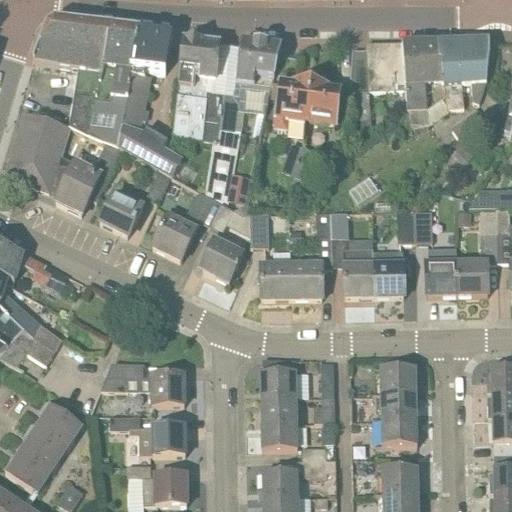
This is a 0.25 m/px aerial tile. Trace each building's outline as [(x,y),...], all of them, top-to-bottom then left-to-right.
[(139,35),(114,32),(54,26),(46,30),(33,66),(78,74),(71,131),(91,140),(90,142),(106,148),(118,153),(131,78),(139,35)] [(165,78),(172,39),(139,35),(131,78),(143,81),(144,75),(165,78)] [(215,84),(219,49),(204,48),(205,42),(184,40),(173,139),(177,143),(210,147),(221,148),(222,134),(226,100),(212,98),(214,84),(215,84)] [(486,87),(489,60),(488,44),(458,46),(460,66),(464,65),(464,76),(461,76),(462,90),(471,89),(472,106),(479,108),(486,87)] [(268,104),(272,89),(280,61),(281,50),(241,46),(234,87),(237,87),(235,100),(241,101),(239,115),(265,118),(268,104)] [(445,85),(443,86),(445,104),(427,116),(429,129),(448,116),(447,114),(464,112),(462,90),(461,76),(464,76),(464,65),(460,66),(458,46),(438,47),(439,68),(444,67),(445,85)] [(352,55),(348,97),(368,96),(403,94),(405,94),(408,131),(429,129),(427,115),(425,88),(443,86),(445,85),(444,67),(439,68),(438,47),(365,49),(365,55),(352,55)] [(498,78),(511,77),(511,52),(499,53),(498,78)] [(297,84),(298,63),(280,61),(272,89),(287,91),(287,83),(297,84)] [(151,83),(143,81),(131,78),(118,153),(121,154),(120,156),(158,176),(169,182),(180,163),(163,154),(167,146),(144,134),(141,139),(140,138),(143,125),(147,126),(149,115),(145,114),(151,83)] [(287,91),(272,89),(268,104),(278,106),(275,133),(287,135),(288,126),(305,129),(310,94),(287,91)] [(305,129),(335,132),(337,118),(347,119),(348,97),(339,97),(310,94),(305,129)] [(226,100),(222,134),(237,136),(239,115),(241,101),(235,100),(226,100)] [(459,144),(485,125),(477,113),(458,127),(460,129),(452,134),(459,144)] [(49,197),(49,196),(60,161),(69,133),(25,118),(19,137),(11,164),(15,165),(10,182),(27,188),(27,190),(49,197)] [(509,144),(511,144),(511,119),(509,119),(508,120),(503,135),(511,137),(509,144)] [(346,126),(343,162),(375,140),(372,135),(371,126),(346,126)] [(226,211),(237,136),(222,134),(221,148),(210,147),(202,198),(208,202),(220,207),(226,211)] [(121,154),(118,153),(106,148),(93,174),(75,166),(60,161),(49,196),(58,201),(55,208),(81,220),(89,203),(97,207),(120,156),(121,154)] [(291,181),(301,152),(290,148),(280,177),(291,181)] [(450,163),(463,173),(474,161),(461,150),(450,163)] [(301,152),(291,181),(303,185),(314,156),(301,152)] [(158,207),(169,182),(158,176),(147,201),(158,207)] [(248,181),(231,178),(228,204),(245,207),(248,181)] [(300,197),(304,185),(303,185),(291,181),(287,193),(300,197)] [(478,199),(469,214),(511,211),(511,193),(510,194),(510,198),(478,199)] [(100,229),(127,242),(133,229),(134,229),(143,212),(113,198),(100,229)] [(208,231),(220,207),(208,202),(197,224),(197,225),(199,226),(208,231)] [(412,216),(421,216),(421,206),(412,207),(412,216)] [(222,238),(233,214),(226,211),(220,207),(208,231),(222,238)] [(247,207),(240,211),(243,219),(248,219),(252,217),(247,207)] [(181,267),(199,226),(197,225),(197,224),(171,212),(170,213),(152,253),(181,267)] [(480,241),(486,240),(497,240),(496,215),(480,216),(480,241)] [(497,240),(510,240),(509,229),(509,215),(496,215),(497,240)] [(413,217),(414,248),(432,248),(431,216),(413,217)] [(469,216),(456,216),(457,232),(470,231),(469,216)] [(374,303),(373,257),(372,254),(349,254),(347,217),(331,218),(333,273),(343,273),(344,303),(374,303)] [(398,248),(414,248),(413,217),(396,217),(398,248)] [(332,273),(333,273),(331,218),(316,218),(317,244),(318,244),(319,269),(291,270),(292,305),(322,304),(321,270),(332,269),(332,273)] [(250,219),(250,254),(268,253),(268,219),(250,219)] [(300,235),(289,235),(289,247),(300,247),(300,235)] [(202,276),(228,289),(243,258),(215,244),(207,260),(209,261),(202,276)] [(68,280),(54,274),(26,261),(0,252),(0,281),(8,284),(14,286),(18,274),(25,272),(33,276),(35,284),(47,290),(46,290),(60,297),(68,280)] [(403,302),(403,269),(403,256),(373,257),(374,303),(403,302)] [(426,301),(457,300),(456,268),(425,269),(426,301)] [(488,300),(487,269),(473,268),(456,268),(457,300),(488,300)] [(261,305),(292,305),(291,270),(260,271),(261,305)] [(3,298),(8,284),(0,281),(0,312),(23,335),(33,341),(33,342),(41,331),(32,325),(3,298)] [(348,309),(348,320),(378,319),(378,308),(348,309)] [(46,370),(55,356),(33,342),(33,341),(23,335),(0,312),(0,362),(15,372),(27,359),(46,370)] [(41,331),(33,342),(55,356),(61,345),(41,331)] [(334,402),(333,379),(333,368),(321,368),(321,402),(334,402)] [(144,386),(143,369),(111,370),(105,386),(144,386)] [(487,397),(491,397),(511,396),(511,371),(491,372),(491,384),(487,384),(487,397)] [(380,400),(416,399),(415,374),(379,374),(380,400)] [(295,377),(260,377),(260,404),(296,403),(295,377)] [(152,411),(184,410),(183,380),(151,381),(152,411)] [(144,397),(144,386),(105,386),(100,397),(144,397)] [(487,422),(492,422),(511,421),(511,396),(491,397),(491,410),(487,410),(487,422)] [(381,426),(416,425),(416,399),(380,400),(381,426)] [(314,427),(335,427),(334,402),(321,402),(321,412),(314,412),(314,427)] [(261,429),(296,429),(296,403),(260,404),(261,429)] [(83,432),(63,419),(50,410),(5,478),(28,494),(38,500),(83,432)] [(152,432),(152,433),(140,434),(140,421),(110,422),(110,435),(129,435),(129,440),(138,440),(139,461),(153,461),(185,460),(184,432),(152,432)] [(493,460),(511,459),(511,421),(492,422),(492,435),(488,435),(488,448),(492,448),(493,460)] [(381,453),(417,452),(416,425),(381,426),(381,453)] [(261,429),(261,455),(297,454),(296,429),(261,429)] [(301,466),(327,465),(326,453),(301,453),(301,466)] [(511,459),(493,460),(493,485),(489,485),(489,498),(493,498),(511,497),(511,459)] [(298,503),(297,478),(327,478),(327,465),(301,466),(275,466),(275,477),(262,478),(262,504),(298,503)] [(155,481),(155,482),(151,483),(151,471),(126,471),(126,483),(128,483),(128,511),(186,510),(186,480),(155,481)] [(382,500),(418,500),(417,474),(382,475),(382,500)] [(66,511),(73,511),(83,497),(70,488),(58,506),(66,511)] [(27,511),(0,494),(0,511),(27,511)] [(511,511),(511,497),(493,498),(494,510),(489,511),(511,511)] [(382,511),(418,511),(418,500),(382,500),(382,511)] [(303,511),(314,511),(314,502),(303,502),(303,511)] [(315,503),(314,511),(327,511),(328,502),(315,503)] [(262,511),(297,511),(298,503),(262,504),(262,511)]
